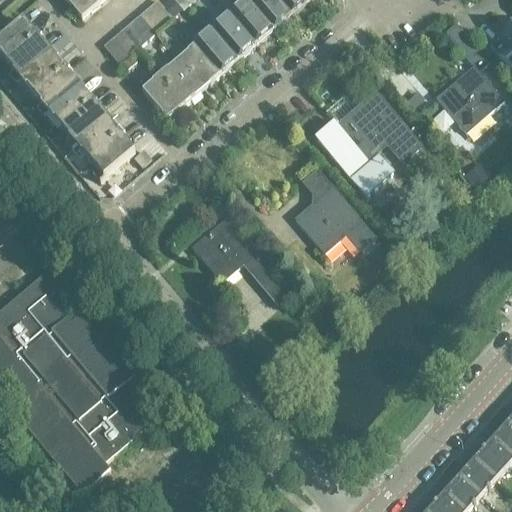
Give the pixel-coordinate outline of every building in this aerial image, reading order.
[(99,10),(90,0),(60,0),(81,25),(99,10)] [(110,0),(90,0),(99,10),(110,0)] [(191,8),(184,0),(176,0),(173,3),(183,14),(191,8)] [(274,0),(257,0),(250,7),(274,36),(292,21),(274,0)] [(274,0),(292,21),(310,5),(305,0),(274,0)] [(173,25),(160,10),(157,6),(148,13),(165,31),(173,25)] [(250,7),(232,21),(256,50),(274,36),(250,7)] [(148,13),(140,20),(156,39),(165,31),(148,13)] [(140,20),(130,28),(146,47),(156,39),(140,20)] [(232,21),(214,36),(238,65),(256,50),(232,21)] [(0,44),(0,60),(6,69),(37,43),(22,26),(0,44)] [(130,28),(122,35),(138,54),(146,47),(130,28)] [(446,37),(475,71),(437,104),(467,138),(482,125),(481,124),(504,105),(479,76),(489,67),(456,28),(446,37)] [(511,29),(490,48),(511,73),(511,29)] [(122,35),(113,43),(129,62),(138,54),(122,35)] [(214,36),(196,51),(221,80),(238,65),(214,36)] [(37,43),(6,69),(20,85),(51,59),(37,43)] [(113,43),(104,50),(120,69),(129,62),(113,43)] [(196,51),(179,66),(203,95),(221,80),(196,51)] [(51,59),(20,85),(34,101),(65,75),(51,59)] [(179,66),(161,81),(185,110),(203,95),(179,66)] [(65,75),(34,101),(48,118),(79,92),(65,75)] [(161,81),(142,96),(167,125),(185,110),(161,81)] [(79,92),(48,118),(62,134),(93,108),(79,92)] [(348,98),(330,113),(339,124),(357,109),(348,98)] [(337,126),(318,142),(368,200),(393,178),(376,158),(388,149),(403,167),(421,151),(376,100),(340,130),(337,126)] [(93,108),(62,134),(76,150),(106,125),(93,108)] [(106,125),(76,150),(90,167),(120,141),(106,125)] [(120,141),(90,167),(104,184),(135,158),(120,141)] [(143,173),(159,159),(151,150),(136,163),(143,173)] [(334,192),(296,225),(326,259),(341,247),(340,246),(347,239),(361,255),(376,242),(363,226),(334,192)] [(229,223),(192,254),(222,289),(243,271),(251,279),(249,281),(268,302),(284,288),(229,223)] [(105,469),(145,435),(113,398),(135,379),(79,312),(68,321),(50,300),(61,291),(48,276),(0,316),(0,401),(82,499),(111,475),(105,469)] [(511,419),(502,411),(496,417),(511,431),(511,419)] [(511,431),(496,417),(490,424),(502,435),(493,446),(511,463),(511,431)] [(511,468),(511,463),(493,446),(476,464),(498,484),(511,468)] [(498,484),(476,464),(466,475),(454,464),(448,471),(482,502),(498,484)] [(472,511),(482,502),(448,471),(442,478),(454,488),(443,500),(456,511),(472,511)] [(456,511),(443,500),(432,511),(456,511)]
